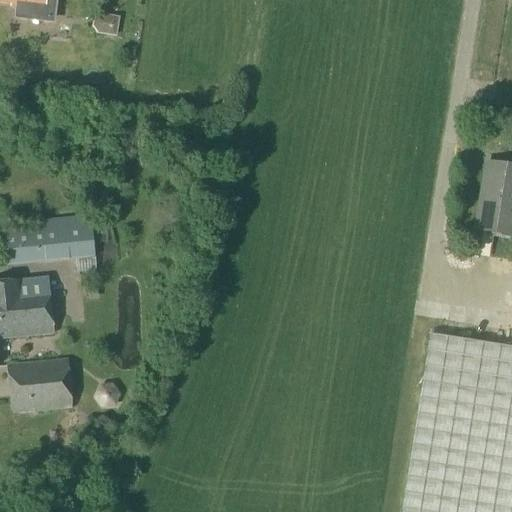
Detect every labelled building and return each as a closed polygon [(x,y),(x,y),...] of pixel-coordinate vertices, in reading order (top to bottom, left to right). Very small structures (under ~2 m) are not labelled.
[(0,0),(0,1),(11,3),(10,6),(14,7),(13,17),(53,22),(55,0),(0,0)] [(96,34),(103,36),(115,31),(117,20),(99,16),(93,21),(91,28),(96,34)] [(511,167),(487,164),(477,222),(502,226),(501,235),(511,236),(511,167)] [(94,258),(91,229),(90,216),(41,220),(42,234),(1,238),(4,267),(75,260),(77,274),(95,272),(94,258)] [(0,339),(52,335),(47,279),(0,283),(0,339)] [(511,511),(511,346),(431,336),(406,511),(511,511)] [(11,415),(71,409),(66,361),(6,367),(11,415)]
